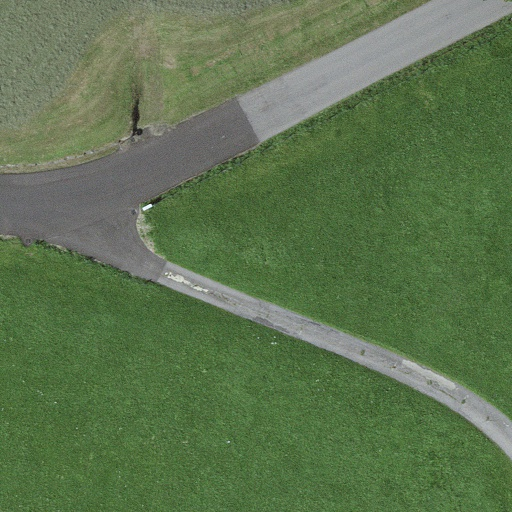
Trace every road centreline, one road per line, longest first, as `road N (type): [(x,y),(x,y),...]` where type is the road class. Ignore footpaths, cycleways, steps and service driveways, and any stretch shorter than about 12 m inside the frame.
road 1 (unclassified): [(488,0),(73,201),(0,200)]
road 2 (track): [(73,201),(108,246),(415,379),(511,442)]
